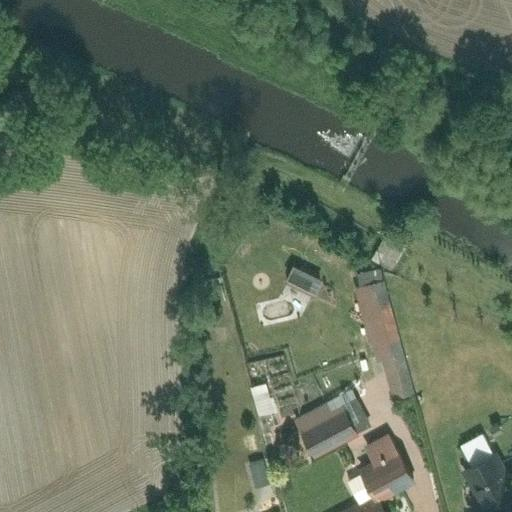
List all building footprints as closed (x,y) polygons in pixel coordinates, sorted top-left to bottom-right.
[(390,269),(401,249),(380,237),(368,257),(390,269)] [(278,276),(306,292),(315,277),(287,261),(278,276)] [(380,276),(353,283),(382,398),(410,391),(380,276)] [(255,413),(271,407),(261,379),(245,384),(255,413)] [(345,399),(297,424),(314,456),(362,431),(345,399)] [(391,430),(365,443),(372,457),(361,463),(375,492),(336,511),(392,511),(384,495),(416,480),(391,430)] [(511,492),(490,449),(462,463),(486,511),(509,511),(511,511),(511,492)] [(246,462),(251,483),(262,481),(257,459),(246,462)]
